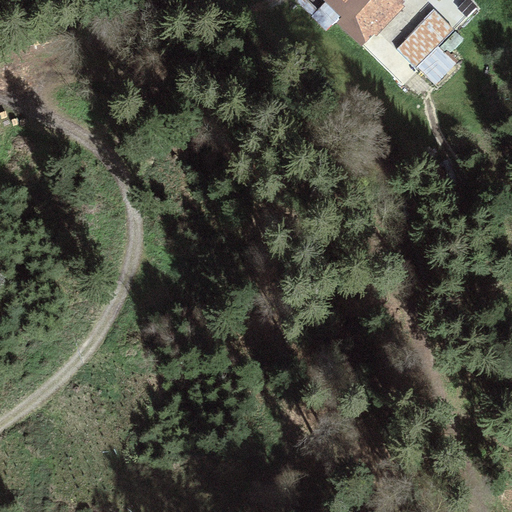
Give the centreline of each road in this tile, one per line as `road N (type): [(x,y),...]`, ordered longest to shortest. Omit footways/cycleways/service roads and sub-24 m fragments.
road 1 (track): [(274,1),(369,154),(405,252),(436,379),(486,511)]
road 2 (track): [(49,70),(151,76),(241,107),(331,176),(413,294)]
road 3 (track): [(0,96),(72,128),(115,161),(133,203),(136,240),(125,285),(94,339),(40,394),(0,420)]
road 4 (track): [(49,70),(142,30),(276,0)]
